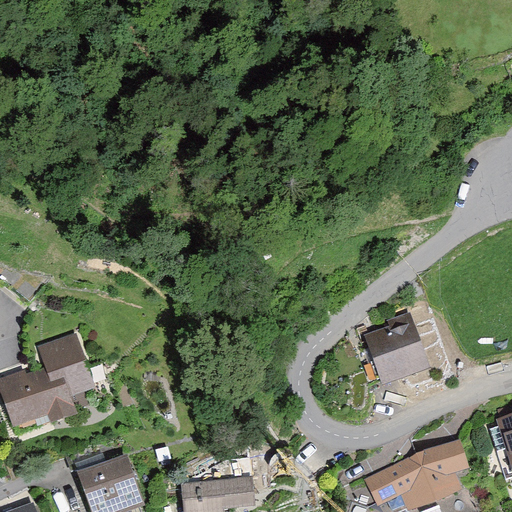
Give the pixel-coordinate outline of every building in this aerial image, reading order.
[(410,326),(355,345),(366,376),(381,371),(384,381),(425,367),(410,326)] [(32,378),(1,389),(18,435),(19,434),(17,429),(46,419),(45,416),(50,415),(53,423),(74,415),(67,395),(91,386),(75,340),(43,351),(50,371),(32,378)] [(511,423),(491,430),(495,445),(509,440),(511,450),(511,423)] [(97,444),(69,455),(75,472),(104,461),(97,444)] [(417,459),(369,482),(382,511),(392,511),(408,506),(409,510),(457,490),(452,472),(465,469),(458,446),(417,459)] [(127,460),(80,477),(89,504),(88,504),(90,511),(115,511),(142,503),(127,460)] [(251,480),(182,487),(184,511),(223,511),(223,509),(235,508),(239,500),(253,499),(251,480)]
